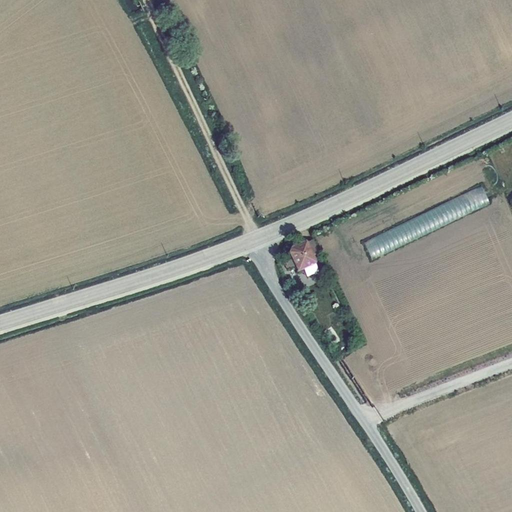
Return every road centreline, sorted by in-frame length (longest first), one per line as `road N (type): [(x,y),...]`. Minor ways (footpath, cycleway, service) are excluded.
road 1 (unclassified): [(421,511),(289,311),(254,238)]
road 2 (tertiary): [(254,238),(511,117)]
road 3 (tertiary): [(0,323),(254,238)]
road 4 (track): [(254,238),(146,0)]
